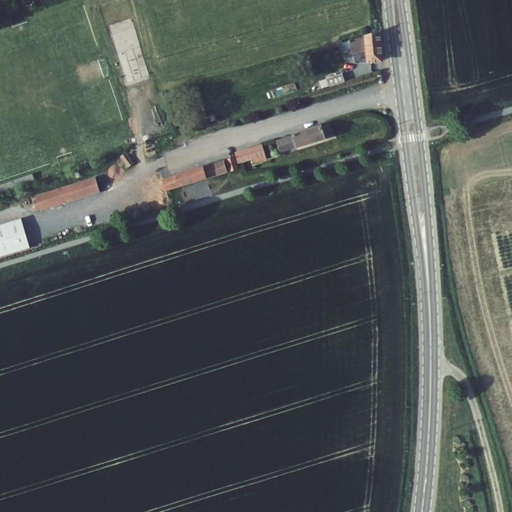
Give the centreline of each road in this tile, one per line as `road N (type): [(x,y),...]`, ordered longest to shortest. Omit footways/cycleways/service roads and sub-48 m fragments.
road 1 (track): [(511,109),(0,264)]
road 2 (tertiary): [(388,0),(428,278)]
road 3 (tertiary): [(428,278),(420,137),(400,0)]
road 4 (tertiary): [(428,278),(422,511)]
road 5 (track): [(500,511),(468,385),(431,361)]
